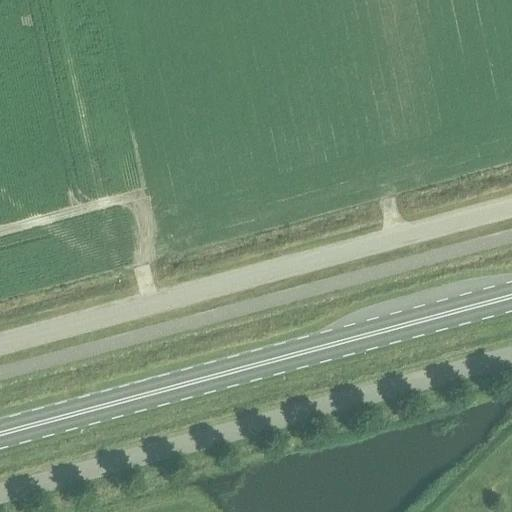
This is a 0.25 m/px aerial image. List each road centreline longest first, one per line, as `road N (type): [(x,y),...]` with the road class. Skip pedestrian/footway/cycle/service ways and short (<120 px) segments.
road 1 (unclassified): [(0,493),(511,355)]
road 2 (unclassified): [(511,209),(0,347)]
road 3 (primary): [(0,434),(511,296)]
